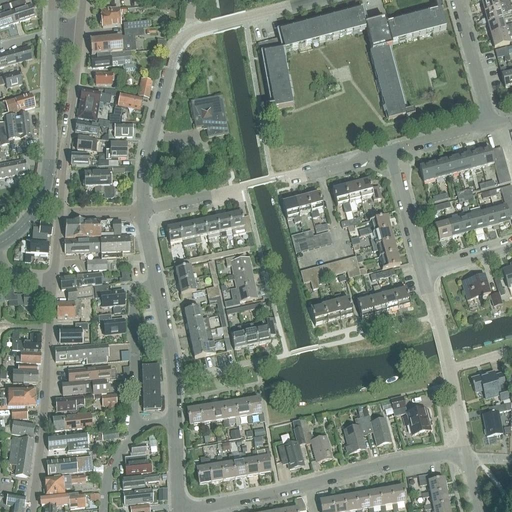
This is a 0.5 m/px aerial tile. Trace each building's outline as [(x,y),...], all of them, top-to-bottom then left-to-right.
[(13,9),(27,5),(25,0),(12,5),(13,9)] [(508,1),(498,3),(496,0),(488,0),(481,2),(484,14),(499,9),(510,6),(508,1)] [(263,43),(258,45),(259,49),(261,56),(264,56),(264,57),(266,70),(269,84),(271,97),(273,106),(273,107),(265,109),(266,114),(274,113),(274,111),(283,110),(292,108),(290,94),(287,80),(285,66),(282,52),(284,52),(298,48),(312,45),(325,41),(339,37),(352,34),(366,30),(371,53),(370,53),(373,67),(377,80),(380,94),(384,108),(388,121),(405,117),(406,118),(415,116),(413,110),(405,112),(402,103),(399,89),(395,76),(391,62),(388,49),(391,48),(392,48),(391,45),(405,41),(418,38),(432,34),(445,30),(443,21),(441,13),(442,12),(442,11),(441,10),(440,4),(434,5),(436,13),(427,16),(413,19),(400,23),(386,26),(385,21),(382,21),(381,17),(381,18),(368,21),(369,25),(367,25),(365,26),(364,24),(366,23),(365,21),(365,19),(363,20),(361,12),(348,16),(334,19),(320,23),(307,27),(293,30),(279,34),(281,39),(275,40),(269,42),(263,43)] [(9,13),(13,25),(36,18),(32,6),(9,13)] [(510,6),(499,9),(484,14),(487,25),(503,21),(501,16),(511,13),(510,6)] [(102,29),(120,28),(119,16),(128,15),(127,10),(101,12),(102,29)] [(0,29),(13,25),(9,13),(0,16),(0,29)] [(511,25),(504,27),(503,21),(487,25),(491,37),(511,30),(511,25)] [(149,22),(123,25),(124,33),(143,31),(143,30),(150,30),(149,22)] [(511,30),(491,37),(494,49),(509,45),(508,39),(511,37),(511,30)] [(143,31),(124,33),(124,38),(90,42),(91,57),(136,52),(134,39),(144,38),(143,31)] [(0,69),(32,60),(29,48),(0,56),(0,69)] [(509,57),(508,54),(507,49),(495,52),(497,60),(509,57)] [(111,67),(122,66),(123,70),(125,73),(134,72),(136,69),(136,64),(133,62),(131,63),(130,54),(91,58),(92,70),(112,68),(111,67)] [(511,87),(511,73),(507,75),(505,68),(500,70),(505,89),(511,87)] [(0,78),(0,87),(5,86),(7,90),(22,86),(19,74),(0,78)] [(112,86),(111,81),(116,81),(116,75),(96,75),(96,86),(112,86)] [(149,100),(153,82),(141,79),(137,98),(149,100)] [(110,105),(111,97),(101,96),(101,95),(81,92),(80,102),(78,120),(96,123),(100,104),(110,105)] [(140,111),(142,99),(120,95),(118,107),(140,111)] [(0,109),(2,118),(35,109),(31,96),(0,104),(0,109)] [(227,135),(221,97),(191,103),(196,129),(206,127),(208,138),(227,135)] [(109,123),(119,124),(120,116),(113,116),(109,115),(109,123)] [(18,117),(21,140),(32,138),(29,116),(18,117)] [(8,141),(21,140),(18,117),(5,119),(8,141)] [(108,129),(109,126),(109,123),(98,121),(98,125),(97,124),(97,126),(76,123),(75,134),(97,138),(99,128),(108,129)] [(108,129),(108,132),(115,132),(115,139),(132,139),(132,126),(115,126),(109,126),(108,129)] [(95,153),(97,141),(92,141),(92,140),(78,139),(77,152),(91,154),(92,153),(95,153)] [(126,160),(126,144),(111,144),(111,150),(106,150),(106,163),(98,163),(98,168),(108,168),(108,163),(114,163),(114,160),(126,160)] [(494,166),(490,152),(489,149),(478,152),(482,169),(494,166)] [(490,152),(494,166),(499,186),(510,184),(501,149),(490,152)] [(471,172),(482,169),(478,152),(466,156),(471,172)] [(459,175),(471,172),(466,156),(455,159),(459,175)] [(88,163),(88,157),(71,157),(71,168),(75,168),(75,169),(96,169),(97,163),(88,163)] [(447,178),(459,175),(455,159),(443,162),(447,178)] [(0,179),(27,175),(25,162),(0,166),(0,179)] [(436,181),(447,178),(443,162),(431,165),(436,181)] [(424,184),(436,181),(431,165),(419,168),(424,184)] [(95,195),(105,195),(105,200),(112,200),(113,198),(113,190),(111,188),(107,187),(107,180),(105,180),(105,175),(112,175),(125,175),(124,168),(112,168),(112,169),(103,169),(103,174),(85,175),(85,189),(95,189),(95,195)] [(356,185),(360,200),(372,197),(373,202),(381,200),(378,188),(371,190),(369,181),(356,185)] [(355,202),(360,200),(356,185),(344,188),(351,214),(357,212),(355,202)] [(505,208),(511,206),(511,210),(511,188),(511,187),(500,190),(505,208)] [(345,215),(351,214),(344,188),(332,191),(336,207),(342,205),(345,215)] [(306,198),(310,213),(311,213),(313,220),(318,218),(316,212),(323,210),(319,194),(306,198)] [(298,216),(310,213),(306,198),(294,201),(298,216)] [(300,223),(298,216),(294,201),(282,204),(287,222),(293,220),(295,224),(300,223)] [(509,224),(508,219),(505,207),(494,211),(498,227),(509,224)] [(486,230),(498,227),(494,211),(482,214),(486,230)] [(228,216),(232,232),(233,237),(251,234),(249,221),(248,218),(243,219),(241,214),(228,216)] [(475,233),(486,230),(482,214),(470,217),(475,233)] [(225,233),(232,232),(228,216),(216,219),(219,234),(220,240),(226,239),(225,233)] [(463,236),(475,233),(470,217),(464,219),(459,220),(463,236)] [(372,235),(390,230),(387,218),(369,223),(371,229),(367,230),(369,236),(372,235)] [(207,237),(219,234),(216,219),(204,221),(207,237)] [(451,239),(463,236),(459,220),(447,223),(451,239)] [(200,238),(207,237),(204,221),(191,224),(196,246),(201,245),(200,238)] [(353,227),(355,227),(353,221),(341,224),(342,230),(347,229),(353,227)] [(98,224),(98,222),(66,223),(65,240),(101,239),(101,237),(120,237),(120,222),(106,223),(106,224),(98,224)] [(51,236),(52,226),(48,226),(49,224),(40,223),(40,226),(41,226),(40,230),(34,230),(33,243),(45,244),(46,236),(51,236)] [(439,242),(451,239),(447,223),(435,226),(439,242)] [(183,248),(196,246),(191,224),(179,227),(182,242),(183,248)] [(321,227),(321,225),(315,227),(315,228),(314,229),(316,235),(328,231),(327,225),(321,227)] [(170,245),(182,242),(179,227),(166,229),(170,245)] [(375,247),(393,242),(390,230),(372,235),(374,241),(371,242),(372,248),(375,247)] [(322,235),(326,247),(332,246),(329,234),(322,235)] [(291,238),(293,243),(296,255),(308,252),(305,240),(303,235),(291,238)] [(320,249),(326,247),(322,235),(317,237),(320,249)] [(314,250),(320,249),(317,237),(311,238),(314,250)] [(101,241),(101,255),(129,255),(128,238),(103,239),(103,241),(101,241)] [(314,250),(311,238),(305,240),(308,252),(314,250)] [(101,255),(101,241),(65,242),(65,256),(101,255)] [(375,247),(372,248),(374,254),(377,253),(379,259),(396,254),(393,242),(375,247)] [(25,256),(47,257),(48,246),(26,245),(25,256)] [(396,254),(379,259),(382,271),(400,266),(396,254)] [(227,268),(231,268),(233,277),(252,273),(249,259),(238,262),(237,258),(225,261),(227,268)] [(357,265),(356,259),(355,258),(348,260),(351,272),(347,273),(349,280),(360,277),(359,271),(357,265)] [(348,260),(342,262),(345,274),(347,273),(351,272),(348,260)] [(88,272),(106,271),(106,261),(87,262),(88,272)] [(342,262),(336,263),(339,275),(345,274),(342,262)] [(334,277),(339,275),(336,263),(330,265),(334,277)] [(328,278),(334,277),(330,265),(325,267),(328,278)] [(511,265),(511,266),(511,269),(503,272),(507,284),(511,282),(511,265)] [(323,280),(328,278),(325,267),(313,270),(318,290),(323,289),(323,280)] [(178,284),(193,280),(190,268),(175,271),(178,284)] [(312,291),(318,290),(313,270),(301,273),(304,285),(310,283),(312,291)] [(236,290),(254,286),(252,273),(233,277),(228,278),(228,282),(234,281),(236,290)] [(382,274),(376,276),(377,281),(389,278),(388,273),(382,274)] [(91,287),(102,286),(100,275),(90,276),(77,278),(78,289),(91,287)] [(467,302),(490,295),(484,276),(461,283),(467,302)] [(61,292),(66,291),(78,289),(77,278),(60,280),(61,292)] [(193,280),(178,284),(181,296),(196,293),(193,280)] [(499,280),(494,281),(498,294),(500,298),(504,296),(499,280)] [(254,286),(236,290),(239,303),(257,299),(254,286)] [(91,287),(78,289),(66,291),(68,303),(77,302),(77,301),(92,299),(92,291),(91,287)] [(109,294),(108,287),(94,289),(95,301),(101,300),(102,309),(124,307),(124,301),(126,301),(125,294),(123,294),(123,293),(109,294)] [(369,299),(374,317),(386,314),(381,296),(380,292),(379,287),(373,288),(375,298),(369,299)] [(398,310),(410,307),(406,290),(393,293),(398,310)] [(13,297),(13,291),(6,291),(6,302),(17,302),(18,307),(43,306),(43,295),(13,297)] [(386,314),(398,310),(393,293),(385,295),(384,291),(380,292),(381,296),(386,314)] [(208,302),(220,299),(219,293),(207,296),(208,302)] [(498,294),(490,297),(493,308),(502,306),(500,298),(498,294)] [(374,317),(369,299),(368,295),(363,296),(363,297),(355,299),(361,320),(374,317)] [(340,321),(335,302),(334,299),(321,302),(322,306),(323,306),(328,324),(340,321)] [(340,321),(353,317),(348,299),(335,302),(340,321)] [(81,319),(80,303),(74,303),(74,305),(64,305),(56,305),(57,320),(75,320),(75,319),(81,319)] [(323,306),(322,306),(310,309),(315,328),(328,324),(323,306)] [(186,324),(202,321),(199,309),(184,312),(186,324)] [(104,337),(125,335),(123,321),(111,322),(111,316),(98,317),(99,324),(103,324),(104,337)] [(189,336),(210,332),(207,320),(202,321),(186,324),(189,336)] [(255,331),(258,346),(270,343),(269,338),(276,337),(272,320),(261,322),(262,329),(255,331)] [(75,326),(75,331),(59,332),(59,336),(58,337),(58,340),(60,342),(60,345),(82,345),(81,332),(87,332),(87,325),(75,326)] [(258,346),(255,331),(254,325),(242,327),(243,333),(247,349),(258,346)] [(247,349),(243,333),(242,327),(237,328),(238,335),(231,336),(235,351),(247,349)] [(207,344),(212,343),(210,332),(189,336),(191,348),(207,344)] [(12,334),(12,352),(40,353),(41,335),(30,334),(30,343),(18,343),(19,334),(12,334)] [(207,344),(191,348),(194,360),(215,356),(212,343),(207,344)] [(55,364),(64,363),(76,362),(79,361),(108,358),(107,346),(54,350),(55,364)] [(37,367),(37,365),(40,365),(41,354),(21,354),(20,359),(16,359),(16,364),(19,365),(19,367),(18,367),(18,373),(37,374),(37,367)] [(142,383),(157,382),(156,367),(141,368),(142,383)] [(69,383),(111,379),(110,368),(68,372),(69,383)] [(19,391),(28,390),(29,386),(37,386),(37,374),(13,374),(13,385),(24,385),(19,391)] [(494,377),(493,374),(472,380),(476,394),(481,392),(484,402),(498,398),(500,403),(509,400),(501,375),(494,377)] [(106,395),(105,382),(104,382),(63,386),(64,396),(93,394),(93,396),(106,395)] [(143,397),(157,397),(157,382),(142,383),(143,397)] [(28,390),(19,391),(7,391),(7,403),(17,403),(17,408),(36,407),(36,398),(37,397),(37,393),(35,391),(35,390),(28,390)] [(102,408),(116,407),(116,396),(102,397),(102,408)] [(157,397),(143,397),(143,412),(158,412),(157,397)] [(83,398),(56,400),(57,414),(76,412),(76,410),(84,409),(83,398)] [(261,415),(259,399),(247,401),(249,417),(251,417),(258,416),(260,424),(264,423),(263,415),(261,415)] [(394,417),(406,414),(402,399),(391,401),(394,417)] [(249,417),(247,401),(235,403),(238,419),(246,418),(248,426),(252,425),(251,417),(249,417)] [(237,419),(235,403),(223,405),(226,421),(234,420),(236,428),(241,427),(239,419),(237,419)] [(223,405),(211,407),(214,423),(215,423),(223,422),(224,429),(229,429),(228,421),(226,421),(225,421),(223,405)] [(498,414),(511,412),(510,405),(488,409),(489,416),(482,417),(487,438),(502,435),(498,414)] [(214,423),(211,407),(199,409),(202,425),(203,424),(210,423),(212,432),(216,431),(215,423),(214,423)] [(202,425),(199,409),(187,411),(189,427),(199,425),(200,433),(205,433),(203,424),(202,425)] [(424,409),(406,414),(407,417),(403,418),(405,427),(409,425),(412,437),(430,432),(424,409)] [(12,421),(27,420),(27,410),(11,411),(12,421)] [(363,420),(367,436),(373,434),(377,448),(391,444),(385,421),(371,424),(369,418),(367,410),(361,411),(361,413),(363,420)] [(54,433),(64,432),(92,429),(90,415),(52,419),(54,433)] [(361,437),(367,436),(363,420),(360,420),(354,422),(356,429),(344,432),(348,446),(344,447),(345,450),(347,456),(365,451),(361,437)] [(303,435),(306,446),(312,445),(317,464),(331,460),(329,453),(332,452),(330,446),(328,447),(326,439),(316,441),(311,436),(310,434),(309,434),(305,422),(299,423),(303,435)] [(32,439),(34,426),(13,423),(12,436),(32,439)] [(102,442),(118,440),(117,432),(101,434),(102,442)] [(67,455),(86,453),(87,455),(89,455),(94,454),(94,452),(93,447),(88,448),(87,435),(48,440),(49,452),(67,450),(67,455)] [(29,479),(34,442),(20,440),(20,443),(12,442),(9,466),(16,467),(15,477),(29,479)] [(289,471),(304,468),(300,452),(300,450),(298,444),(283,448),(289,471)] [(146,446),(136,447),(131,448),(132,454),(146,453),(146,446)] [(270,458),(269,450),(264,451),(265,459),(258,460),(256,461),(259,476),(271,474),(268,459),(270,458)] [(252,453),(253,461),(246,462),(244,463),(247,478),(258,476),(256,461),(258,460),(257,452),(252,453)] [(206,464),(206,468),(196,470),(199,486),(211,484),(209,468),(211,468),(209,459),(207,460),(206,454),(203,455),(204,458),(199,458),(201,465),(206,464)] [(240,454),(242,463),(235,464),(232,464),(235,480),(247,478),(244,463),(246,462),(245,454),(243,454),(240,454)] [(228,457),(230,465),(222,466),(220,466),(223,482),(235,480),(232,464),(235,464),(233,456),(228,457)] [(147,463),(147,457),(127,459),(128,465),(125,466),(126,477),(151,475),(149,463),(147,463)] [(217,458),(218,467),(211,468),(209,468),(211,484),(223,482),(220,466),(222,466),(221,458),(217,458)] [(49,478),(64,476),(93,473),(91,459),(47,463),(49,478)] [(158,476),(143,478),(121,480),(123,492),(145,489),(144,484),(159,482),(158,476)] [(430,494),(430,496),(446,493),(444,480),(428,483),(428,481),(427,476),(418,477),(420,488),(428,486),(430,494)] [(71,491),(70,478),(44,481),(46,498),(65,496),(64,492),(71,491)] [(394,506),(391,506),(392,511),(397,511),(396,505),(406,504),(403,488),(391,490),(394,506)] [(385,511),(384,507),(391,506),(394,506),(391,490),(379,492),(382,508),(380,508),(380,511),(385,511)] [(124,507),(153,504),(151,491),(123,494),(124,507)] [(373,511),(373,509),(380,508),(382,508),(379,492),(367,494),(370,510),(368,510),(367,511),(373,511)] [(448,505),(446,493),(430,496),(430,494),(422,495),(422,501),(430,499),(432,506),(432,508),(448,505)] [(360,511),(361,511),(368,510),(370,510),(367,494),(355,496),(358,511),(360,511)] [(64,508),(64,511),(69,511),(85,509),(83,496),(40,501),(41,508),(55,507),(56,509),(64,508)] [(358,511),(355,496),(343,498),(345,511),(358,511)] [(23,511),(24,509),(26,499),(8,497),(7,499),(6,507),(13,507),(11,511),(23,511)] [(345,511),(343,498),(332,500),(333,511),(345,511)] [(333,511),(332,500),(320,502),(321,511),(333,511)]
